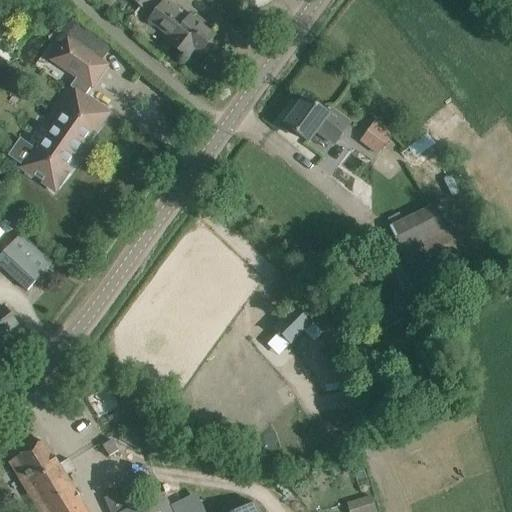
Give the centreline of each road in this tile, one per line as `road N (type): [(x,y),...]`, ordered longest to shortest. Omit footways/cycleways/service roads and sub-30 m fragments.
road 1 (unclassified): [(0,405),(87,316),(228,121)]
road 2 (residential): [(228,121),(76,0)]
road 3 (unclassified): [(228,121),(316,0)]
